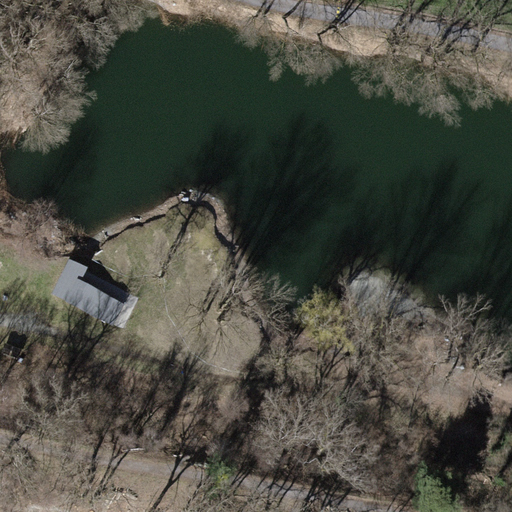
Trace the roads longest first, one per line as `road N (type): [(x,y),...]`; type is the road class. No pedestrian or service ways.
road 1 (track): [(405,511),(0,433)]
road 2 (track): [(511,41),(368,0)]
